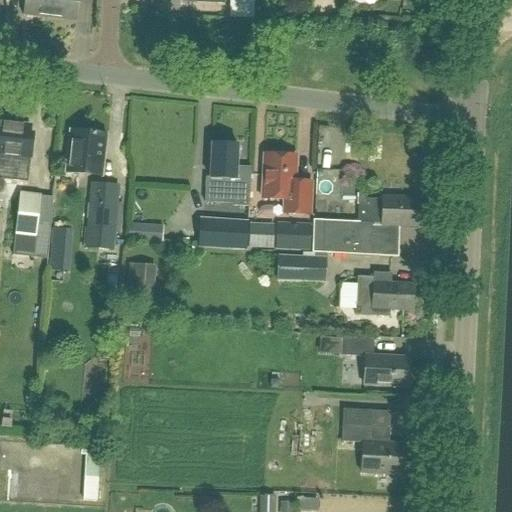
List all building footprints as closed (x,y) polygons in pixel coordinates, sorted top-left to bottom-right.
[(24,0),(23,17),(50,20),(51,0),(24,0)] [(51,0),(50,20),(77,24),(79,0),(51,0)] [(0,182),(28,186),(33,137),(29,136),(30,129),(2,125),(2,126),(0,144),(0,182)] [(65,175),(80,177),(102,179),(104,166),(106,137),(70,133),(65,175)] [(234,200),(234,205),(233,208),(248,209),(250,176),(236,175),(238,148),(211,146),(210,180),(206,180),(204,204),(224,205),(224,199),(234,200)] [(310,217),(311,185),(295,184),(296,159),(264,157),(262,201),(284,202),(283,216),(310,217)] [(112,252),(118,187),(89,184),(83,250),(112,252)] [(19,195),(14,236),(36,239),(41,197),(19,195)] [(322,227),(321,256),(371,258),(372,226),(382,227),(382,229),(413,230),(413,225),(417,225),(418,201),(382,200),(382,202),(366,202),(366,207),(358,207),(357,228),(322,227)] [(245,252),(247,223),(198,219),(196,249),(245,252)] [(122,224),(122,241),(157,241),(158,224),(122,224)] [(276,251),(309,253),(310,228),(277,227),(276,251)] [(249,230),(248,250),(273,251),(273,231),(249,230)] [(50,243),(48,270),(69,272),(71,245),(50,243)] [(324,284),(325,259),(277,257),(276,282),(324,284)] [(150,305),(153,268),(134,266),(131,304),(150,305)] [(389,320),(389,313),(412,314),(413,287),(388,286),(388,276),(372,276),(372,281),(356,280),(354,319),(389,320)] [(408,390),(409,361),(373,359),(374,343),(344,342),(343,359),(364,360),(363,388),(408,390)] [(279,382),(270,382),(270,391),(278,391),(279,382)] [(405,447),(369,445),(371,413),(343,412),(341,444),(362,445),(360,475),(403,477),(405,447)] [(94,500),(94,466),(76,465),(76,500),(94,500)] [(273,511),(274,498),(258,497),(258,511),(273,511)] [(314,511),(315,500),(295,499),(294,511),(314,511)]
